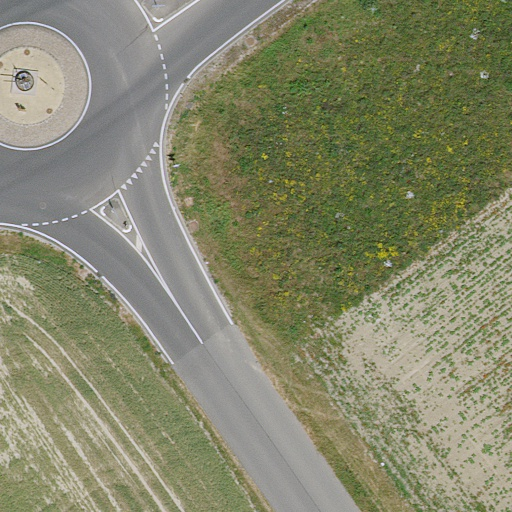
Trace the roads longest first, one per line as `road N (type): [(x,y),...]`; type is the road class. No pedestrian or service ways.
road 1 (unclassified): [(318,511),(172,300)]
road 2 (unclassified): [(172,300),(124,119)]
road 3 (unclassified): [(34,195),(172,300)]
road 4 (primary): [(34,195),(100,162),(124,119)]
